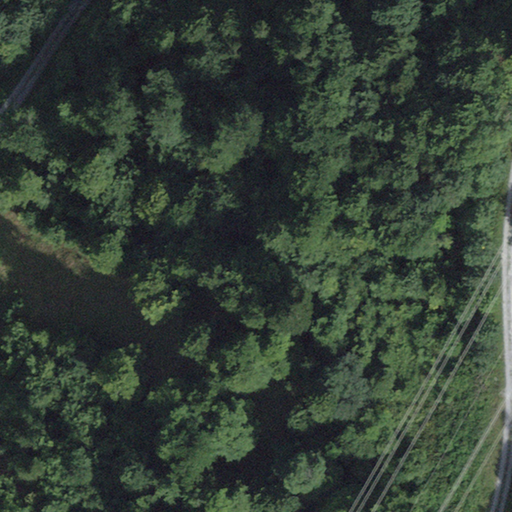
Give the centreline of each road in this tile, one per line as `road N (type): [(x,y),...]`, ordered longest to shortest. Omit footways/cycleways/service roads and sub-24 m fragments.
road 1 (track): [(511,184),(508,454),(489,511)]
road 2 (track): [(0,118),(81,0)]
